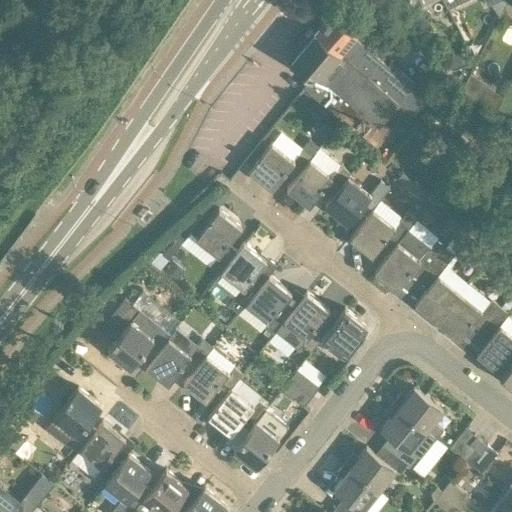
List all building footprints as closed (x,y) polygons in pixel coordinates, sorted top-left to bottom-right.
[(413,0),(417,6),(429,0),(442,0),(447,8),(449,7),(445,0),(413,0)] [(315,29),(316,30),(397,101),(398,101),(410,112),(423,96),(411,85),(414,82),(390,62),(387,65),(354,36),(357,32),(332,10),(315,29)] [(378,124),(397,101),(316,30),(291,60),(312,77),(304,86),(308,89),(342,119),(364,138),(376,122),(378,124)] [(467,47),(451,55),(457,65),(472,58),(467,47)] [(333,129),(342,119),(308,89),(299,100),(333,129)] [(286,171),(294,178),(318,147),(310,140),(294,159),(272,142),(249,170),(273,188),(286,171)] [(331,196),(350,171),(341,165),(332,176),(310,158),(319,147),(318,147),(294,178),(287,187),(310,205),(323,189),(331,196)] [(358,209),(366,216),(389,186),(381,180),(371,192),(348,174),(350,172),(350,171),(331,196),(325,203),(348,221),(358,209)] [(390,187),(389,186),(366,216),(351,236),(373,254),(382,243),(391,250),(409,228),(400,221),(396,226),(373,208),(390,187)] [(219,254),(210,265),(219,272),(221,270),(237,249),(229,242),(241,226),(219,208),(196,236),(219,254)] [(411,271),(420,278),(446,246),(437,239),(431,246),(409,228),(391,250),(375,270),(398,288),(411,271)] [(230,305),(240,312),(247,303),(263,282),(254,275),(267,259),(244,241),(237,249),(221,270),(244,287),(230,305)] [(415,303),(437,320),(460,292),(438,274),(454,253),(446,246),(420,278),(429,285),(415,303)] [(263,282),(247,303),(269,320),(265,326),(274,333),(276,331),(292,310),(283,303),(292,292),(269,274),(263,282)] [(312,350),(323,336),(322,336),(329,327),(321,320),(330,308),(307,290),(292,310),(276,331),(298,348),(303,343),(312,350)] [(482,328),(500,305),(491,298),(482,309),(460,292),(437,320),(460,338),(473,321),(482,328)] [(153,356),(171,333),(162,326),(161,327),(139,310),(140,308),(133,302),(108,334),(115,340),(109,348),(131,366),(144,349),(153,356)] [(476,353),(499,371),(511,354),(511,333),(500,324),(509,312),(500,305),(482,328),(491,335),(476,353)] [(322,336),(323,336),(345,354),(368,325),(345,307),(329,327),(322,336)] [(182,366),(191,373),(207,353),(210,350),(200,343),(192,354),(169,336),(172,333),(171,333),(153,356),(146,365),(169,383),(182,366)] [(229,371),(207,353),(191,373),(184,381),(207,399),(216,388),(224,395),(243,372),(234,365),(229,371)] [(511,354),(499,371),(511,381),(511,354)] [(297,369),(290,378),(312,395),(319,386),(297,369)] [(243,372),(224,395),(209,414),(232,432),(241,421),(250,428),(266,408),(268,405),(259,398),(254,404),(232,386),(243,372)] [(304,405),(312,395),(290,378),(282,388),(304,405)] [(401,391),(392,401),(438,437),(445,428),(434,419),(443,408),(414,385),(406,395),(401,391)] [(78,450),(96,427),(88,421),(101,404),(78,386),(55,415),(78,433),(69,443),(78,450)] [(391,433),(383,442),(414,467),(438,437),(392,401),(385,411),(390,415),(382,426),(391,433)] [(256,466),(279,437),(289,426),(266,408),(250,428),(234,448),(256,466)] [(104,484),(106,481),(122,460),(113,453),(126,437),(103,419),(96,427),(78,450),(72,458),(104,484)] [(466,427),(450,447),(467,459),(476,448),(471,443),(477,436),(476,435),(466,427)] [(471,443),(476,448),(482,452),(488,444),(487,444),(477,436),(471,443)] [(383,442),(376,452),(367,445),(359,455),(353,451),(345,462),(380,490),(396,469),(401,473),(409,463),(414,467),(383,442)] [(482,452),(476,448),(467,459),(483,471),(498,452),(488,444),(482,452)] [(132,511),(136,507),(151,488),(142,481),(151,470),(128,452),(122,460),(106,481),(128,498),(124,504),(119,501),(110,511),(132,511)] [(348,511),(367,511),(364,509),(380,490),(345,462),(337,471),(342,476),(334,486),(345,494),(337,503),(348,511)] [(182,511),(188,505),(180,498),(189,487),(166,469),(151,488),(136,507),(141,511),(182,511)] [(450,479),(442,489),(462,505),(470,495),(450,479)] [(188,505),(182,511),(219,511),(227,503),(204,485),(188,505)] [(457,511),(462,505),(442,489),(434,500),(450,511),(457,511)] [(511,511),(511,496),(505,491),(489,511),(511,511)] [(0,511),(29,511),(36,504),(26,496),(20,505),(10,497),(2,507),(0,504),(0,511)] [(348,511),(337,503),(330,511),(329,511),(325,509),(323,511),(348,511)]
